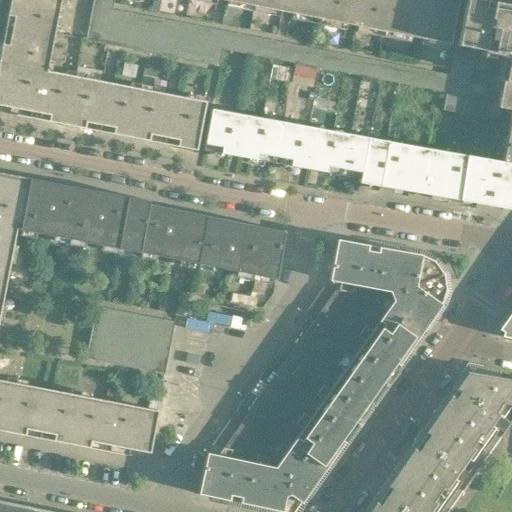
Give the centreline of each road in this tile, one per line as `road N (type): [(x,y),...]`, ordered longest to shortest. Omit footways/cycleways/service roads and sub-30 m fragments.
road 1 (residential): [(170,510),(195,430),(297,286),(309,209)]
road 2 (residential): [(309,209),(0,149)]
road 3 (residential): [(511,248),(309,209)]
road 4 (residential): [(332,511),(453,346)]
road 5 (residential): [(170,510),(0,475)]
